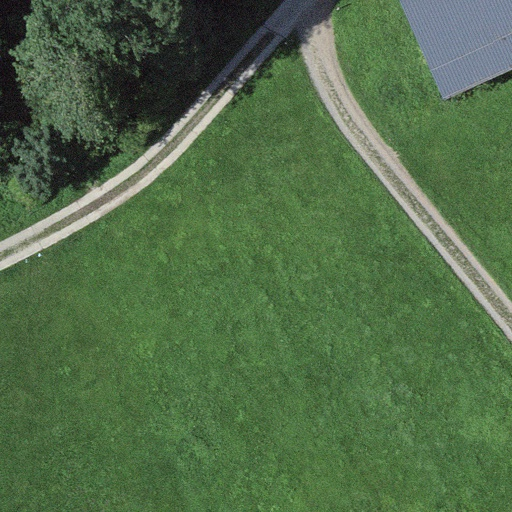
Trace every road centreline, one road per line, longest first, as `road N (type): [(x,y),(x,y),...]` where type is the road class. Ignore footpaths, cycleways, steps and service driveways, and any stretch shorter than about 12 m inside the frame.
road 1 (track): [(307,0),(128,185),(0,256)]
road 2 (track): [(309,0),(329,85),(511,333)]
